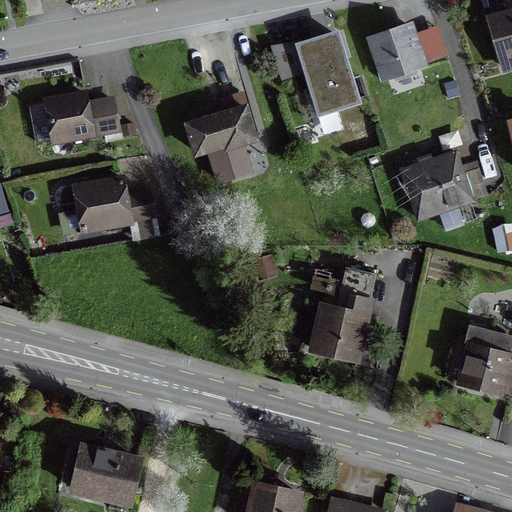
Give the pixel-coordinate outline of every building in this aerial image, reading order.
[(511,55),(511,14),(489,21),(499,60),(511,55)] [(383,79),(421,66),(408,28),(370,41),(383,79)] [(335,36),(299,47),(319,114),(355,102),(335,36)] [(284,51),(273,54),(280,78),(292,74),(284,51)] [(84,96),(45,103),(52,142),(91,135),(84,96)] [(112,102),(98,104),(103,132),(117,130),(112,102)] [(253,140),(244,109),(187,127),(195,154),(210,150),(219,181),(251,172),(242,143),(253,140)] [(417,220),(471,202),(464,181),(469,179),(474,174),(478,167),(476,162),(459,167),(454,153),(400,172),(417,220)] [(127,211),(121,180),(73,189),(81,231),(155,218),(153,206),(127,211)] [(311,351),(355,361),(375,275),(344,268),(342,279),(314,273),(306,305),(321,308),(311,351)] [(502,382),(511,384),(511,356),(508,356),(511,340),(511,338),(486,332),(481,349),(469,346),(459,385),(498,395),(502,382)] [(112,496),(129,500),(138,461),(81,448),(71,490),(111,499),(112,496)] [(293,511),(297,495),(254,485),(248,511),(293,511)]
